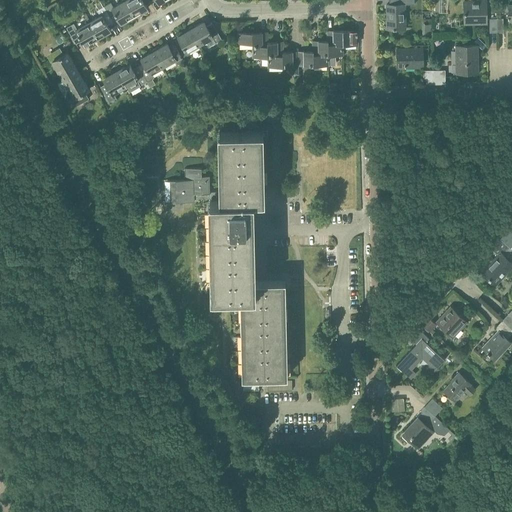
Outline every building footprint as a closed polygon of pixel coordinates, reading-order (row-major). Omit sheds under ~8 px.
[(145,5),(150,2),(149,0),(124,0),(125,1),(134,16),(147,9),(145,5)] [(386,4),(387,29),(405,29),(405,5),(410,5),(410,0),(395,0),(395,4),(386,4)] [(431,0),(432,13),(439,13),(439,0),(431,0)] [(464,24),(486,23),(485,0),(477,0),(477,1),(463,1),(464,24)] [(121,24),(134,16),(125,1),(113,7),(111,2),(104,6),(113,23),(118,20),(121,24)] [(56,2),(46,8),(50,14),(60,9),(56,2)] [(100,16),(88,23),(97,38),(111,31),(108,26),(113,23),(104,6),(96,10),(100,16)] [(204,22),(190,29),(199,45),(206,41),(209,47),(222,40),(212,23),(207,26),(204,22)] [(84,46),(97,38),(88,23),(77,29),(74,23),(66,28),(76,44),(81,41),(84,46)] [(199,45),(190,29),(177,37),(180,41),(174,45),(184,61),(191,57),(188,51),(199,45)] [(343,44),(343,45),(357,44),(357,30),(326,31),(327,41),(327,44),(343,44)] [(267,42),(268,42),(267,32),(237,33),(237,43),(252,43),(252,47),(267,46),(267,42)] [(328,55),(343,55),(343,45),(343,44),(327,44),(327,41),(312,41),(312,51),(313,55),(328,55)] [(267,46),(252,47),(252,57),(267,56),(283,55),(283,52),(283,42),(268,42),(267,42),(267,46)] [(177,65),(184,61),(174,45),(169,47),(167,43),(153,51),(162,67),(174,60),(177,65)] [(455,46),(456,73),(453,73),(453,74),(478,73),(477,45),(455,46)] [(61,77),(63,80),(78,71),(68,52),(63,54),(59,48),(46,55),(50,63),(52,62),(61,77)] [(396,49),(397,68),(423,67),(422,48),(396,49)] [(137,66),(147,82),(150,87),(155,84),(152,79),(154,78),(151,73),(162,67),(153,51),(140,59),(143,63),(137,66)] [(312,51),(298,52),(298,66),(328,65),(328,55),(313,55),(312,51)] [(298,52),(283,52),(283,55),(267,56),(268,66),(287,66),(287,71),(292,75),(299,75),(298,66),(298,52)] [(140,86),(147,82),(137,66),(132,68),(129,64),(116,71),(125,87),(136,80),(140,86)] [(423,70),(423,85),(434,84),(433,70),(423,70)] [(445,70),(433,70),(434,84),(445,84),(445,70)] [(89,90),(78,71),(63,80),(73,98),(71,99),(76,106),(89,99),(85,92),(89,90)] [(117,99),(113,93),(125,87),(116,71),(103,79),(106,84),(100,87),(109,103),(117,99)] [(194,199),(212,199),(212,200),(210,200),(212,296),(242,296),(243,378),(285,377),(283,281),(253,281),(251,200),(262,200),(261,131),(219,132),(220,192),(210,192),(209,176),(202,176),(201,168),(185,169),(185,180),(169,180),(170,202),(194,202),(194,199)] [(511,233),(508,230),(500,239),(511,250),(511,233)] [(511,250),(500,239),(491,249),(498,255),(482,273),(495,285),(511,266),(511,250)] [(436,321),(453,337),(467,321),(450,305),(436,321)] [(511,310),(502,320),(511,329),(511,328),(511,310)] [(428,316),(421,324),(430,332),(437,325),(428,316)] [(511,333),(511,329),(502,320),(494,328),(498,331),(482,347),(494,359),(511,341),(507,338),(511,333)] [(416,343),(396,365),(411,379),(416,373),(410,368),(423,353),(432,362),(427,367),(432,373),(445,359),(425,341),(429,338),(418,327),(409,337),(416,343)] [(475,389),(470,384),(470,383),(459,372),(451,381),(452,382),(444,390),(454,400),(464,390),(469,395),(475,389)] [(284,390),(284,380),(267,380),(268,391),(284,390)] [(259,381),(243,381),(243,391),(259,391),(259,381)] [(431,388),(429,386),(421,395),(423,396),(431,388)] [(432,398),(424,406),(435,416),(443,408),(432,398)] [(431,421),(435,416),(424,406),(420,411),(431,421)] [(434,432),(418,416),(402,433),(418,448),(434,432)] [(452,435),(448,439),(450,442),(454,437),(456,436),(454,434),(452,435)]
